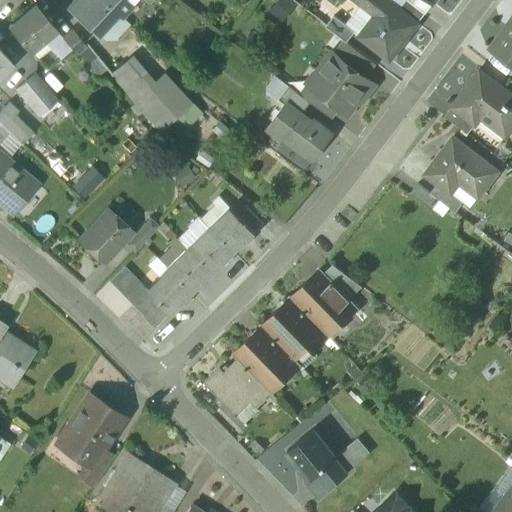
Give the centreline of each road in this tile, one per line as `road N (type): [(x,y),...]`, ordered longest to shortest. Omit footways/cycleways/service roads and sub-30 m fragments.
road 1 (residential): [(155,387),(292,252),(484,0)]
road 2 (residential): [(0,246),(155,387)]
road 3 (residential): [(155,387),(275,511)]
